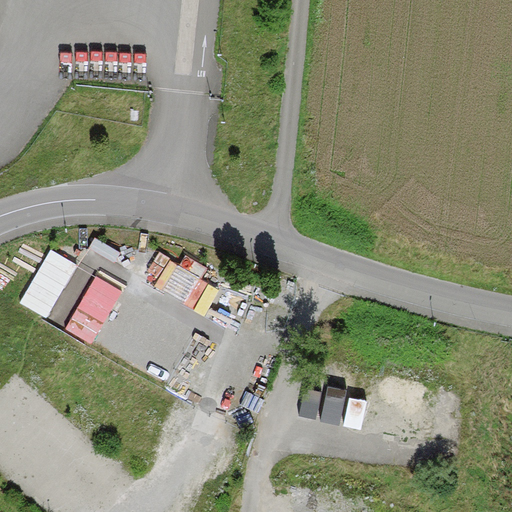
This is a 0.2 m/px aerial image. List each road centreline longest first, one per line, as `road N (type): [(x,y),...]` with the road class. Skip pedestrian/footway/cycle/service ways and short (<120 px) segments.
road 1 (residential): [(0,219),(58,201),(167,215),(511,320)]
road 2 (track): [(271,247),(298,0)]
